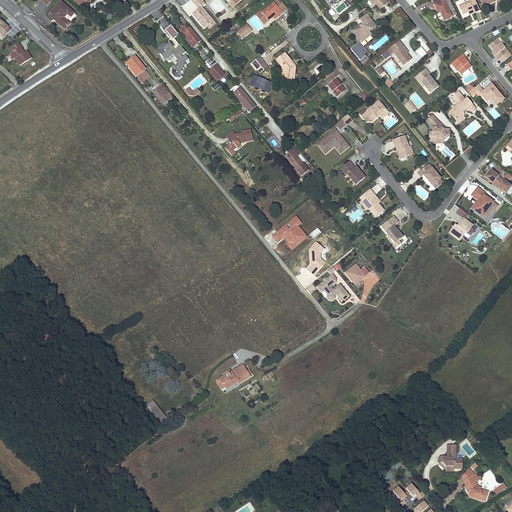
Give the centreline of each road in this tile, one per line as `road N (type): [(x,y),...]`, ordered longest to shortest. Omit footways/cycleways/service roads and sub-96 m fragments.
road 1 (residential): [(240,353),(277,363),(331,326),(98,39)]
road 2 (residential): [(370,149),(425,217),(436,215),(511,126)]
road 3 (unknown): [(172,0),(282,134)]
